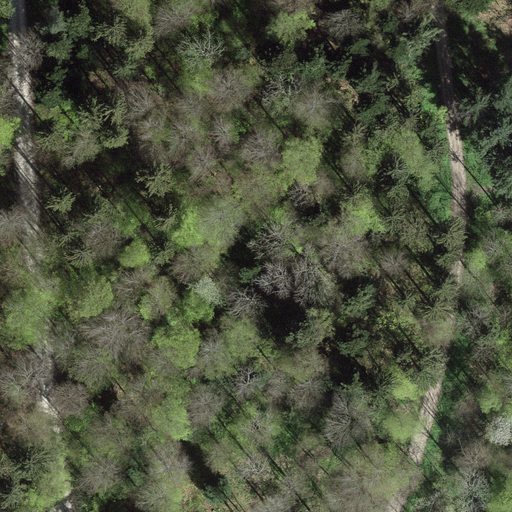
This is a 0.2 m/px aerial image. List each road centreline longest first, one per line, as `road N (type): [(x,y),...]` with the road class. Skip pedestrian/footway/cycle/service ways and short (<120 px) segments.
road 1 (track): [(437,0),(462,200),(434,398),(389,511)]
road 2 (track): [(14,0),(65,511)]
